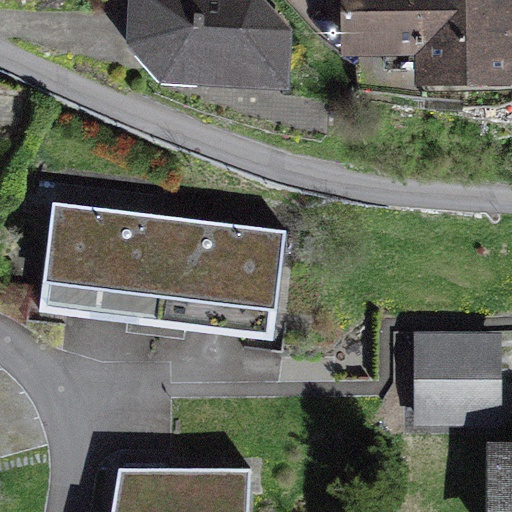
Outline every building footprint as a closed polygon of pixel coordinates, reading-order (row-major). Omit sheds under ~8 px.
[(264,0),(129,0),(126,47),(161,85),(291,95),(294,43),(264,0)] [(511,0),(341,0),(342,60),(418,59),(417,90),(511,89),(511,0)] [(289,233),(55,204),(41,317),(275,342),(289,233)] [(502,335),(413,334),(415,429),(502,428),(502,335)] [(511,511),(511,445),(487,445),(487,511),(511,511)] [(248,511),(250,472),(117,471),(110,511),(248,511)]
